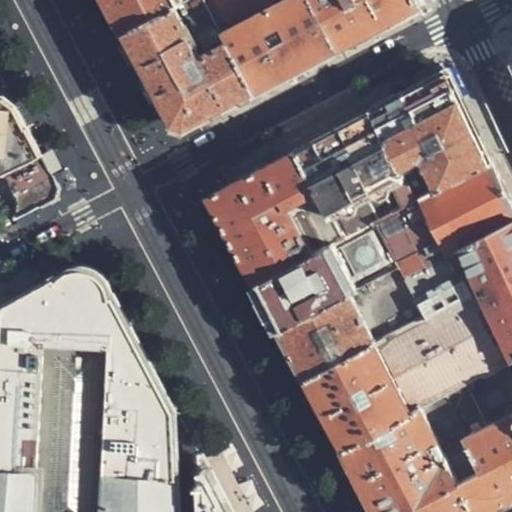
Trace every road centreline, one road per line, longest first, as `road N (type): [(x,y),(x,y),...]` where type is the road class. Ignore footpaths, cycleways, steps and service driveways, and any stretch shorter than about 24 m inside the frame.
road 1 (secondary): [(0,258),(460,18)]
road 2 (residential): [(460,18),(511,127)]
